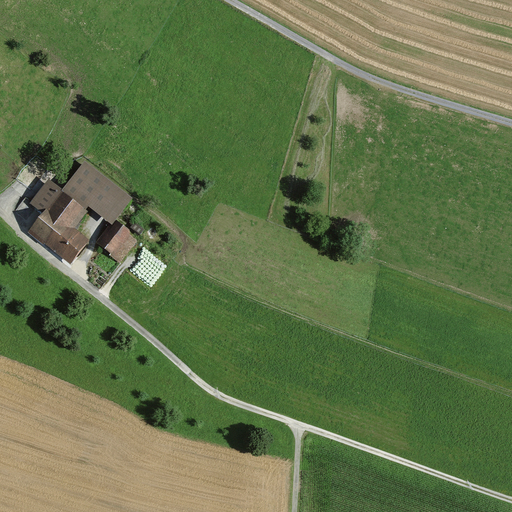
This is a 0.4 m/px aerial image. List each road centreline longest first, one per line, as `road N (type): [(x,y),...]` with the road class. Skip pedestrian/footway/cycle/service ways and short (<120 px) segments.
road 1 (track): [(511,501),(231,401),(184,367)]
road 2 (track): [(511,123),(380,84),(229,0)]
